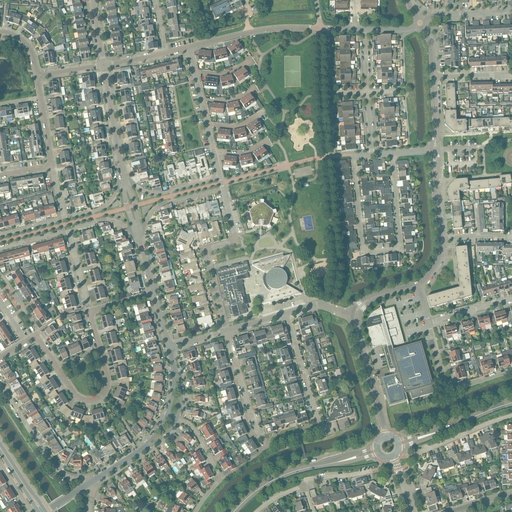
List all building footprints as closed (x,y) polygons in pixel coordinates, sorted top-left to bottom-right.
[(107,0),(106,0),(105,0),(105,5),(107,5),(108,9),(115,8),(114,0),(107,0)] [(225,0),(210,7),(215,19),(236,10),(235,9),(242,6),(242,7),(243,7),(240,2),(243,0),(225,0)] [(178,1),(166,3),(167,9),(169,9),(170,12),(177,11),(179,10),(182,10),(181,7),(179,7),(178,1)] [(371,7),(376,7),(376,1),(361,1),(361,7),(369,7),(369,9),(371,9),(371,7)] [(80,4),(73,6),(74,15),(82,13),(81,9),(83,9),(82,4),(80,4)] [(145,6),(139,7),(140,16),(149,14),(148,8),(146,9),(145,6)] [(108,9),(106,9),(107,14),(108,14),(109,18),(117,17),(115,8),(108,9)] [(6,10),(5,17),(8,17),(9,18),(7,22),(13,24),(16,15),(10,13),(11,11),(6,10)] [(170,15),(167,16),(168,21),(177,20),(176,15),(177,15),(177,13),(177,11),(170,12),(170,15)] [(16,15),(13,24),(19,26),(20,21),(21,21),(24,22),(27,16),(22,15),(22,14),(20,13),(19,16),(16,15)] [(82,13),(74,15),(76,24),(83,22),(83,18),(84,18),(83,13),(82,13)] [(140,16),(142,24),(138,25),(148,23),(148,20),(150,20),(149,14),(140,16)] [(26,25),(23,28),(28,32),(34,24),(35,23),(35,22),(31,19),(27,16),(24,22),(26,23),(26,25)] [(109,18),(108,18),(108,23),(110,23),(110,27),(118,25),(117,17),(109,18)] [(177,20),(168,21),(169,27),(171,27),(171,30),(180,28),(186,28),(185,24),(178,26),(177,20)] [(83,22),(76,24),(77,32),(85,31),(84,27),(86,27),(85,22),(83,22)] [(34,24),(28,32),(32,35),(35,32),(36,32),(39,33),(43,29),(39,26),(35,23),(34,24)] [(144,33),(153,32),(152,26),(149,26),(148,23),(138,25),(139,29),(144,28),(144,33)] [(110,27),(109,27),(110,32),(111,31),(112,36),(120,34),(118,25),(110,27)] [(172,33),(168,34),(169,40),(182,38),(181,32),(180,28),(171,30),(172,33)] [(40,37),(36,39),(39,44),(47,39),(44,35),(46,33),(43,29),(39,33),(40,36),(40,37)] [(85,31),(77,32),(79,41),(86,40),(86,36),(87,36),(86,31),(85,31)] [(145,38),(144,38),(135,40),(135,44),(146,42),(153,41),(152,38),(154,37),(153,32),(144,33),(145,38)] [(112,36),(110,36),(111,41),(113,40),(113,45),(121,43),(120,34),(112,36)] [(380,46),(386,45),(385,35),(376,36),(376,42),(380,42),(380,46)] [(386,45),(391,45),(391,41),(395,41),(395,35),(385,35),(386,45)] [(344,37),(335,37),(335,43),(339,43),(339,47),(345,47),(344,37)] [(345,47),(350,47),(350,43),(354,43),(354,37),(344,37),(345,47)] [(47,39),(39,44),(42,49),(45,47),(47,47),(48,50),(54,47),(52,43),(50,44),(47,39)] [(79,41),(75,42),(77,51),(80,50),(88,49),(87,45),(89,44),(88,40),(86,40),(79,41)] [(237,41),(232,45),(237,52),(242,49),(244,51),(246,49),(241,40),(238,42),(237,41)] [(148,45),(149,51),(158,49),(157,43),(153,44),(153,41),(146,42),(147,46),(148,45)] [(113,45),(112,45),(113,49),(114,49),(115,54),(123,52),(121,43),(113,45)] [(232,45),(227,48),(231,54),(229,55),(231,59),(233,58),(239,54),(237,52),(232,45)] [(376,50),(376,55),(386,55),(386,45),(380,46),(381,49),(376,50)] [(386,45),(386,55),(396,55),(396,49),(391,49),(391,45),(386,45)] [(48,53),(44,54),(45,60),(54,58),(53,53),(55,52),(54,47),(48,50),(49,52),(48,53)] [(335,57),(345,56),(345,47),(339,47),(339,51),(335,51),(335,57)] [(350,50),(350,47),(345,47),(345,56),(355,56),(355,50),(350,50)] [(88,49),(80,50),(82,59),(89,58),(89,54),(90,53),(89,49),(88,49)] [(225,49),(219,50),(221,59),(227,58),(228,62),(230,66),(233,65),(231,59),(229,55),(227,55),(225,49)] [(215,58),(213,58),(213,63),(216,63),(215,61),(221,59),(219,50),(213,52),(215,58)] [(199,56),(195,56),(197,62),(198,62),(198,60),(204,60),(205,51),(199,51),(199,56)] [(205,51),(204,60),(210,61),(210,63),(213,63),(213,58),(211,59),(211,52),(205,51)] [(381,65),(386,65),(386,55),(376,55),(376,61),(381,61),(381,65)] [(386,65),(392,64),(392,60),(396,60),(396,55),(386,55),(386,65)] [(340,66),(345,66),(345,56),(335,57),(335,62),(340,62),(340,66)] [(355,62),(355,56),(345,56),(345,66),(350,66),(350,62),(355,62)] [(392,68),(392,64),(386,65),(387,74),(396,74),(396,68),(392,68)] [(377,74),(387,74),(386,65),(381,65),(381,69),(377,69),(377,74)] [(336,76),(346,76),(345,66),(340,66),(340,70),(336,70),(336,76)] [(350,66),(345,66),(346,76),(355,75),(355,70),(351,70),(350,66)] [(121,75),(118,75),(118,81),(127,79),(130,79),(129,73),(131,73),(131,71),(130,69),(130,67),(122,69),(120,69),(121,75)] [(244,68),(239,71),(244,79),(245,81),(250,77),(253,76),(249,70),(246,71),(244,68)] [(239,71),(233,75),(237,80),(235,81),(237,85),(240,84),(238,82),(244,79),(239,71)] [(88,74),(81,75),(82,78),(82,84),(86,83),(94,82),(93,76),(90,77),(88,77),(88,74)] [(382,84),(387,84),(387,74),(377,74),(377,80),(382,80),(382,84)] [(396,74),(387,74),(387,84),(392,84),(395,84),(396,84),(396,80),(397,80),(396,74)] [(232,75),(226,77),(228,86),(234,84),(234,87),(237,85),(235,81),(233,82),(232,75)] [(355,81),(355,75),(346,76),(346,85),(351,85),(351,81),(355,81)] [(346,76),(336,76),(336,82),(336,86),(346,85),(346,76)] [(205,82),(201,82),(203,88),(204,88),(205,86),(211,87),(212,78),(205,77),(205,82)] [(221,82),(219,82),(219,90),(222,89),(228,88),(228,86),(226,77),(220,78),(221,82)] [(211,87),(210,89),(216,90),(215,96),(220,95),(219,90),(219,82),(217,82),(218,78),(212,78),(211,87)] [(53,83),(48,84),(49,90),(61,88),(59,79),(53,80),(53,83)] [(119,82),(117,82),(118,85),(119,85),(119,87),(125,86),(125,89),(132,87),(131,84),(130,79),(127,79),(118,81),(119,82)] [(87,89),(83,89),(83,90),(84,93),(91,92),(90,89),(95,88),(94,82),(86,83),(87,89)] [(125,92),(120,92),(121,98),(130,97),(133,96),(132,87),(125,89),(125,92)] [(61,88),(49,90),(50,95),(55,95),(56,97),(62,96),(62,93),(61,88)] [(81,93),(80,93),(82,102),(85,101),(89,101),(97,99),(96,94),(93,94),(91,94),(91,92),(84,93),(81,93)] [(250,94),(245,98),(250,105),(251,107),(256,104),(259,102),(255,96),(253,98),(251,95),(250,94)] [(56,100),(51,101),(52,107),(60,106),(60,100),(63,99),(62,96),(56,97),(56,100)] [(130,97),(121,98),(122,104),(127,103),(128,106),(135,105),(134,102),(131,102),(130,97)] [(245,98),(240,101),(243,107),(241,107),(246,117),(249,116),(248,113),(246,111),(245,108),(250,105),(245,98)] [(393,99),(388,99),(389,109),(398,108),(398,102),(397,102),(397,98),(396,98),(393,99)] [(85,101),(86,107),(87,110),(94,109),(93,106),(98,105),(97,99),(89,101),(85,101)] [(379,110),(389,109),(388,99),(383,99),(383,104),(378,104),(379,110)] [(238,102),(232,103),(234,112),(235,114),(241,113),(241,115),(243,119),(246,117),(241,107),(240,108),(238,102)] [(338,113),(348,112),(347,102),(342,103),(342,107),(338,107),(338,113)] [(347,102),(348,112),(357,112),(357,106),(353,106),(352,102),(347,102)] [(211,108),(208,108),(209,115),(211,115),(211,112),(217,113),(218,104),(212,103),(211,108)] [(227,108),(225,108),(225,111),(226,116),(226,119),(229,119),(229,116),(228,113),(234,112),(232,103),(226,105),(227,108)] [(28,104),(22,105),(24,117),(33,116),(32,109),(29,110),(28,104)] [(218,104),(217,113),(223,114),(223,116),(226,116),(225,111),(225,108),(224,108),(224,105),(218,104)] [(24,117),(22,105),(16,106),(17,112),(14,112),(15,118),(24,117)] [(127,109),(123,110),(124,116),(136,114),(135,105),(128,106),(128,109),(127,109)] [(60,106),(52,107),(53,113),(58,112),(58,115),(65,114),(65,110),(61,111),(60,106)] [(7,120),(15,118),(14,112),(12,113),(11,107),(5,108),(6,117),(7,120)] [(399,114),(398,108),(389,109),(390,118),(395,118),(394,114),(399,114)] [(94,109),(87,110),(87,113),(88,119),(92,118),(100,117),(99,111),(94,112),(94,109)] [(384,119),(390,118),(389,109),(379,110),(379,115),(384,115),(384,119)] [(447,112),(444,112),(444,116),(444,118),(444,119),(444,121),(445,125),(449,129),(456,121),(456,111),(447,112)] [(343,118),(343,122),(349,122),(348,112),(338,113),(338,119),(343,118)] [(348,112),(349,122),(354,121),(353,118),(358,117),(357,112),(348,112)] [(59,118),(54,119),(55,124),(63,123),(62,117),(66,117),(65,114),(58,115),(59,118)] [(136,114),(124,116),(125,121),(129,121),(130,120),(131,123),(138,122),(136,114)] [(172,119),(171,114),(161,116),(158,116),(159,122),(163,122),(163,121),(172,119)] [(92,118),(88,119),(89,124),(90,127),(96,126),(96,123),(101,122),(100,117),(92,118)] [(390,128),(390,118),(384,119),(385,123),(380,123),(381,129),(390,128)] [(395,122),(395,118),(390,118),(390,128),(400,127),(400,121),(395,122)] [(456,121),(449,129),(453,133),(457,133),(459,133),(460,133),(462,132),(467,132),(466,129),(466,120),(456,121)] [(257,121),(251,124),(256,131),(261,128),(263,130),(265,128),(262,123),(259,124),(257,121)] [(354,125),(354,121),(349,122),(349,131),(359,131),(359,125),(354,125)] [(130,126),(126,127),(127,133),(136,131),(139,131),(138,125),(138,122),(131,123),(131,126),(130,126)] [(340,132),(349,131),(349,122),(343,122),(344,126),(339,127),(340,132)] [(63,123),(55,124),(56,130),(61,129),(61,132),(68,131),(68,128),(64,128),(63,123)] [(251,124),(246,127),(250,133),(248,134),(250,138),(253,137),(258,133),(256,131),(251,124)] [(96,126),(90,127),(90,131),(94,130),(94,136),(103,134),(102,128),(97,129),(96,126)] [(400,127),(390,128),(391,137),(396,137),(400,137),(400,133),(401,133),(400,127)] [(244,128),(238,130),(241,138),(246,137),(247,139),(249,147),(253,145),(250,138),(248,134),(246,135),(244,128)] [(391,137),(390,128),(381,129),(381,134),(386,134),(386,138),(391,137)] [(218,136),(214,135),(216,141),(217,141),(217,139),(223,139),(224,130),(218,130),(218,136)] [(224,130),(223,139),(229,140),(229,142),(229,147),(232,147),(232,143),(232,142),(232,138),(232,135),(230,135),(230,131),(224,130)] [(233,135),(232,135),(232,138),(232,142),(232,143),(235,143),(235,142),(235,140),(241,138),(238,130),(232,131),(233,135)] [(62,135),(57,136),(58,142),(66,140),(70,140),(69,134),(68,131),(61,132),(62,135)] [(136,131),(127,133),(128,139),(133,138),(134,141),(140,140),(140,136),(139,131),(136,131)] [(345,138),(345,141),(350,141),(349,131),(340,132),(340,138),(345,138)] [(349,131),(350,141),(355,141),(355,137),(360,136),(359,131),(349,131)] [(91,136),(90,136),(90,137),(91,138),(91,139),(92,140),(92,141),(93,145),(99,144),(99,141),(100,140),(104,140),(103,134),(94,136),(91,136)] [(382,148),(392,147),(391,137),(386,138),(386,142),(382,142),(382,148)] [(396,137),(391,137),(392,147),(402,147),(401,141),(397,141),(396,137)] [(66,140),(58,142),(59,147),(64,147),(64,149),(71,148),(70,145),(67,146),(66,140)] [(134,144),(129,144),(130,150),(142,148),(141,143),(140,140),(134,141),(134,144)] [(341,146),(341,152),(350,151),(351,151),(350,141),(345,141),(345,142),(341,142),(341,146)] [(355,141),(350,141),(351,151),(361,150),(360,144),(360,141),(355,141)] [(99,144),(93,145),(93,148),(93,154),(94,153),(97,153),(106,151),(105,146),(100,147),(99,144)] [(272,155),(268,149),(265,151),(263,147),(258,150),(263,158),(268,154),(269,156),(272,155)] [(65,152),(60,153),(61,159),(69,158),(68,152),(72,152),(71,148),(64,149),(65,152)] [(142,148),(130,150),(131,156),(136,155),(137,158),(143,157),(143,154),(142,148)] [(256,159),(254,160),(256,164),(259,163),(264,160),(263,158),(258,150),(253,154),(256,159)] [(95,160),(94,160),(94,162),(95,162),(102,161),(102,158),(103,158),(107,157),(106,151),(97,153),(94,153),(95,160)] [(251,155),(245,156),(247,165),(253,163),(253,166),(256,164),(254,160),(252,161),(251,155)] [(197,167),(196,167),(198,173),(209,170),(205,156),(199,158),(201,165),(200,166),(197,167)] [(224,165),(230,166),(231,157),(225,156),(224,162),(221,162),(222,167),(223,168),(224,165)] [(247,165),(245,156),(239,157),(240,164),(238,164),(239,169),(242,169),(241,166),(247,165)] [(69,158),(61,159),(62,165),(67,164),(67,167),(74,166),(72,157),(69,158)] [(136,163),(129,165),(130,168),(130,169),(131,169),(132,169),(133,174),(136,173),(146,170),(146,171),(147,170),(146,169),(149,169),(148,166),(147,167),(145,161),(147,160),(146,157),(143,157),(137,158),(135,158),(136,163)] [(235,169),(239,169),(238,164),(236,164),(237,158),(231,157),(230,166),(236,166),(235,169)] [(190,166),(185,168),(186,170),(187,176),(198,173),(196,167),(197,167),(194,159),(188,161),(190,166)] [(338,168),(334,169),(334,173),(338,173),(350,172),(349,163),(346,163),(346,160),(340,161),(340,164),(340,168),(338,168)] [(102,161),(95,162),(96,165),(99,165),(100,170),(109,169),(108,163),(103,164),(102,161)] [(365,165),(362,166),(362,172),(366,171),(366,169),(369,168),(370,176),(374,175),(373,161),(364,162),(365,165)] [(381,161),(373,161),(374,175),(378,175),(379,175),(378,168),(382,167),(382,170),(385,170),(385,163),(382,164),(381,161)] [(400,164),(397,164),(397,165),(398,173),(409,172),(410,172),(410,167),(405,168),(405,164),(407,164),(407,161),(400,161),(400,164)] [(179,170),(175,171),(175,173),(176,179),(187,176),(186,170),(185,168),(184,162),(177,163),(179,170)] [(168,170),(163,172),(164,176),(166,182),(169,181),(176,179),(175,173),(175,171),(173,165),(167,166),(168,170)] [(68,170),(63,171),(64,176),(75,174),(74,169),(74,166),(67,167),(68,170)] [(101,172),(97,173),(100,183),(104,181),(104,182),(110,180),(112,180),(111,174),(112,174),(112,173),(112,172),(112,170),(112,169),(101,172)] [(146,170),(136,173),(137,176),(137,177),(138,177),(139,177),(140,182),(148,180),(153,179),(153,176),(153,175),(148,177),(146,171),(146,170)] [(338,173),(334,173),(335,176),(338,176),(338,177),(341,177),(344,176),(344,180),(342,181),(342,184),(348,183),(348,180),(351,180),(350,172),(338,173)] [(409,172),(398,173),(399,182),(402,181),(402,184),(408,183),(408,180),(409,180),(409,176),(410,176),(409,174),(409,172)] [(75,174),(64,176),(64,182),(68,182),(70,181),(70,184),(69,184),(69,187),(70,187),(75,186),(76,186),(75,183),(77,183),(76,180),(75,174)] [(382,182),(375,182),(375,187),(389,185),(388,177),(386,177),(386,174),(379,175),(378,175),(379,178),(382,178),(382,182)] [(363,179),(361,180),(362,188),(375,187),(375,182),(368,183),(367,179),(367,177),(366,177),(366,176),(363,177),(363,179)] [(153,179),(148,180),(149,183),(149,184),(150,184),(151,184),(152,189),(153,189),(161,187),(158,177),(157,178),(156,178),(154,178),(153,179)] [(454,180),(450,185),(459,192),(468,191),(468,182),(467,179),(454,180)] [(104,181),(100,183),(102,192),(103,192),(111,190),(109,185),(110,185),(110,184),(111,184),(111,183),(110,180),(104,182),(104,181)] [(340,191),(340,195),(352,194),(351,186),(349,186),(348,183),(342,184),(343,186),(343,187),(343,191),(340,191)] [(402,187),(399,187),(400,196),(413,195),(412,190),(410,190),(410,186),(409,187),(408,183),(402,184),(402,187)] [(389,185),(375,187),(377,187),(378,191),(383,191),(383,194),(381,195),(381,198),(387,197),(387,194),(390,194),(389,185)] [(450,185),(446,189),(447,193),(447,196),(447,198),(448,203),(451,202),(460,201),(459,192),(450,185)] [(375,187),(362,188),(362,197),(365,196),(366,199),(372,199),(371,196),(369,196),(368,192),(376,191),(375,187)] [(93,195),(89,196),(91,201),(94,200),(95,205),(104,202),(102,197),(103,197),(103,196),(104,196),(104,195),(103,192),(102,192),(93,195)] [(340,195),(338,195),(339,200),(346,199),(346,203),(344,203),(344,206),(350,206),(350,203),(353,203),(352,194),(340,195)] [(77,195),(69,197),(72,208),(75,207),(76,210),(77,210),(78,210),(78,209),(78,208),(81,208),(78,198),(77,195)] [(413,195),(400,196),(401,204),(404,204),(404,207),(411,206),(410,205),(412,205),(411,199),(412,199),(411,195),(413,195)] [(89,203),(87,196),(78,198),(81,208),(83,207),(84,208),(85,208),(86,208),(85,204),(89,203)] [(382,205),(377,205),(378,209),(391,208),(391,200),(388,200),(387,197),(381,198),(381,200),(381,201),(384,201),(385,204),(382,205)] [(366,202),(363,202),(364,211),(376,210),(378,209),(377,205),(375,205),(370,206),(369,202),(372,202),(372,199),(366,199),(366,202)] [(209,202),(206,203),(207,209),(208,209),(208,211),(213,210),(214,216),(220,214),(217,200),(209,202)] [(250,226),(253,228),(255,226),(267,227),(268,229),(271,227),(269,225),(274,214),(276,213),(276,210),(273,211),(264,204),(264,201),(261,201),(260,203),(250,210),(248,209),(247,212),(249,213),(252,224),(250,226)] [(206,203),(195,206),(197,212),(200,211),(202,212),(204,219),(210,217),(208,211),(208,209),(207,209),(206,203)] [(42,205),(37,207),(40,218),(41,218),(41,219),(46,218),(44,212),(43,208),(42,205)] [(195,206),(184,209),(187,218),(192,217),(193,222),(199,220),(197,212),(195,206)] [(345,213),(340,214),(340,218),(354,217),(353,208),(351,209),(350,206),(344,206),(344,209),(345,213)] [(405,210),(402,210),(402,218),(415,217),(414,213),(413,213),(412,207),(411,207),(411,206),(404,207),(405,210)] [(391,208),(378,209),(378,214),(383,213),(383,220),(390,220),(389,217),(392,217),(392,216),(391,208)] [(184,209),(174,212),(175,218),(176,220),(181,219),(182,224),(188,223),(187,218),(184,209)] [(158,219),(159,222),(165,221),(169,219),(167,210),(158,212),(160,217),(159,217),(159,218),(158,218),(158,219)] [(376,210),(364,211),(365,219),(367,219),(368,222),(374,221),(374,218),(371,218),(371,215),(376,214),(376,210)] [(24,211),(22,212),(25,223),(29,222),(29,221),(30,221),(28,212),(25,213),(25,212),(24,211)] [(354,217),(340,218),(341,223),(348,222),(348,226),(346,226),(346,229),(352,228),(352,226),(355,225),(354,217)] [(415,217),(402,218),(403,227),(406,227),(406,229),(413,229),(412,226),(411,226),(410,222),(415,222),(415,217)] [(382,232),(380,232),(394,231),(393,222),(390,223),(390,220),(383,220),(384,223),(384,227),(381,228),(382,232)] [(166,224),(165,221),(159,222),(151,224),(153,229),(152,229),(152,230),(151,230),(151,231),(152,234),(162,232),(162,231),(161,225),(166,224)] [(208,232),(210,238),(221,235),(217,221),(211,223),(213,230),(212,231),(208,232)] [(368,225),(365,225),(366,233),(380,232),(379,228),(372,228),(372,225),(374,224),(374,223),(374,221),(368,222),(368,225)] [(198,235),(198,238),(199,239),(199,241),(210,238),(208,232),(208,230),(206,224),(206,222),(203,223),(201,223),(200,223),(199,224),(200,226),(202,232),(202,233),(201,234),(198,235)] [(111,230),(110,225),(101,227),(104,237),(113,234),(114,234),(114,233),(113,231),(113,230),(112,230),(111,230)] [(344,236),(340,237),(341,241),(342,241),(344,240),(344,241),(356,240),(356,231),(353,231),(352,228),(346,229),(346,232),(349,232),(349,236),(344,236)] [(90,231),(87,231),(90,241),(98,239),(96,231),(93,232),(92,229),(90,229),(90,230),(89,230),(90,231)] [(407,232),(404,233),(405,241),(417,240),(416,240),(415,236),(414,232),(413,232),(413,229),(406,229),(407,232)] [(83,231),(81,231),(82,235),(79,236),(81,243),(90,241),(87,231),(84,232),(84,231),(83,231)] [(150,241),(150,242),(150,245),(154,244),(161,242),(159,236),(164,235),(163,231),(162,231),(162,232),(152,234),(150,235),(151,240),(150,240),(150,241)] [(182,231),(179,236),(191,243),(194,239),(198,238),(198,235),(197,232),(188,234),(182,231)] [(394,231),(380,232),(380,237),(387,236),(388,240),(386,240),(386,243),(393,242),(393,240),(394,239),(394,231)] [(122,232),(114,234),(113,234),(116,244),(120,243),(120,242),(126,241),(126,240),(125,238),(125,237),(124,237),(123,237),(122,232)] [(380,232),(366,233),(367,242),(369,242),(369,245),(372,245),(377,244),(377,241),(373,241),(373,237),(380,237),(380,232)] [(179,236),(176,241),(182,245),(179,246),(181,254),(184,253),(190,252),(190,249),(189,247),(191,243),(179,236)] [(120,243),(116,244),(117,247),(121,246),(123,252),(131,250),(133,249),(132,246),(132,245),(131,245),(130,245),(128,240),(126,241),(120,242),(120,243)] [(342,241),(341,241),(341,245),(342,245),(348,245),(348,249),(348,254),(351,253),(353,253),(355,251),(354,248),(357,248),(356,240),(344,241),(344,240),(342,241)] [(417,240),(405,241),(405,250),(406,252),(409,252),(412,252),(412,251),(415,250),(414,247),(414,243),(417,243),(417,240)] [(154,251),(154,254),(156,254),(165,251),(162,242),(161,242),(154,244),(155,249),(154,250),(154,251)] [(39,254),(36,246),(31,247),(32,250),(30,250),(32,256),(33,256),(34,258),(39,257),(39,254)] [(467,247),(455,248),(455,252),(455,254),(455,255),(456,257),(456,265),(457,268),(457,270),(458,279),(458,281),(458,283),(459,288),(472,297),(467,247)] [(84,255),(86,261),(95,259),(94,253),(97,252),(96,249),(89,251),(90,254),(84,255)] [(123,252),(121,252),(123,261),(130,259),(130,256),(133,255),(133,254),(133,253),(132,253),(131,253),(131,250),(123,252)] [(167,261),(165,251),(156,254),(158,259),(157,259),(156,260),(156,261),(157,264),(159,264),(159,263),(167,261)] [(181,254),(179,255),(181,261),(187,259),(188,264),(190,263),(196,262),(193,251),(190,252),(184,253),(181,254)] [(262,304),(269,302),(270,304),(294,297),(294,296),(301,294),(286,285),(286,284),(287,283),(287,282),(287,281),(287,280),(287,279),(287,278),(287,277),(287,276),(286,275),(286,274),(285,273),(284,272),(283,271),(282,270),(291,255),(283,257),(283,255),(259,262),(259,263),(252,265),(265,273),(264,274),(264,275),(263,276),(263,277),(263,278),(263,279),(263,281),(263,282),(263,283),(263,284),(264,285),(264,286),(265,287),(266,288),(267,289),(267,290),(268,291),(269,291),(262,304)] [(379,259),(377,259),(377,264),(384,263),(384,267),(389,267),(388,255),(379,256),(379,259)] [(396,255),(388,255),(389,267),(397,266),(397,262),(400,262),(400,258),(396,259),(396,255)] [(373,257),(365,258),(366,270),(366,269),(377,268),(377,264),(377,259),(374,260),(373,257)] [(354,262),(350,262),(351,268),(354,268),(357,268),(357,266),(361,266),(362,270),(365,270),(366,270),(365,258),(356,258),(357,261),(354,262)] [(93,265),(94,268),(100,266),(100,263),(96,264),(95,259),(86,261),(88,267),(93,265)] [(130,259),(123,261),(125,269),(135,267),(134,264),(135,264),(135,263),(135,262),(135,261),(131,262),(130,259)] [(60,263),(59,260),(51,262),(52,265),(55,264),(57,270),(66,267),(64,262),(60,263)] [(159,270),(159,273),(159,274),(161,273),(170,271),(167,261),(159,263),(159,264),(160,268),(160,269),(159,269),(159,270)] [(188,264),(182,265),(184,271),(191,270),(192,270),(193,274),(199,272),(196,262),(190,263),(188,264)] [(216,271),(220,286),(223,285),(223,287),(224,291),(226,291),(227,295),(225,295),(227,303),(229,303),(230,307),(228,307),(231,315),(232,315),(233,317),(245,314),(245,313),(247,313),(246,309),(247,309),(246,305),(249,304),(247,296),(244,296),(243,292),(244,292),(241,280),(249,278),(247,273),(249,272),(247,262),(243,263),(243,264),(239,266),(238,264),(231,266),(231,268),(227,269),(226,267),(218,269),(219,271),(216,271)] [(89,272),(91,278),(99,276),(98,270),(101,270),(100,266),(94,268),(95,271),(89,272)] [(67,273),(66,267),(57,270),(58,275),(55,276),(56,279),(64,277),(63,274),(67,273)] [(124,272),(123,273),(124,276),(125,277),(127,276),(127,277),(135,275),(134,273),(138,272),(137,270),(137,269),(136,269),(135,267),(125,269),(126,272),(124,272)] [(13,275),(11,276),(14,281),(21,276),(23,275),(20,270),(12,272),(11,273),(13,275)] [(172,280),(170,271),(161,273),(163,278),(162,278),(161,279),(161,280),(162,283),(164,283),(172,280)] [(191,275),(185,276),(187,281),(187,282),(193,281),(194,285),(196,285),(202,283),(201,280),(199,272),(193,274),(191,275)] [(127,277),(124,278),(125,282),(128,281),(130,286),(139,283),(139,281),(139,280),(140,280),(140,279),(139,277),(136,278),(135,275),(127,277)] [(15,281),(14,282),(16,286),(24,281),(21,276),(14,281),(15,281)] [(98,285),(105,283),(104,280),(101,281),(99,276),(91,278),(92,284),(98,282),(98,285)] [(64,277),(56,279),(57,282),(60,281),(61,287),(70,284),(69,279),(65,280),(64,277)] [(506,278),(501,279),(502,282),(504,292),(509,290),(506,278)] [(24,281),(16,286),(19,290),(19,289),(20,290),(30,283),(27,279),(24,281)] [(501,279),(496,281),(499,293),(504,292),(502,282),(501,279)] [(164,289),(164,290),(164,292),(164,293),(175,290),(172,280),(164,283),(165,288),(164,288),(164,289)] [(496,281),(490,282),(491,285),(494,295),(499,293),(496,281)] [(20,290),(19,291),(22,295),(30,290),(32,288),(35,286),(33,284),(33,285),(31,282),(30,283),(20,290)] [(94,289),(95,295),(104,293),(103,287),(106,286),(105,283),(98,285),(99,288),(94,289)] [(139,283),(130,286),(132,294),(133,294),(139,292),(139,289),(142,288),(142,287),(142,286),(141,286),(140,286),(139,283)] [(194,285),(188,287),(190,293),(195,291),(197,296),(205,294),(202,283),(196,285),(194,285)] [(72,290),(70,284),(61,287),(63,292),(60,293),(60,296),(68,294),(68,291),(72,290)] [(480,284),(477,285),(479,291),(481,291),(483,298),(489,296),(486,287),(481,288),(480,284)] [(30,290),(22,295),(24,299),(25,298),(26,299),(33,294),(35,293),(32,288),(30,290)] [(431,296),(427,297),(430,308),(472,297),(459,288),(458,288),(456,289),(444,292),(442,293),(433,295),(431,296)] [(33,294),(26,299),(29,304),(36,299),(38,298),(35,293),(33,294)] [(105,298),(104,293),(95,295),(97,301),(102,299),(103,302),(109,300),(109,297),(105,298)] [(176,293),(165,296),(166,299),(166,300),(167,300),(168,300),(170,305),(178,303),(176,293)] [(66,304),(75,301),(73,296),(69,297),(68,294),(60,296),(61,299),(64,298),(66,304)] [(197,296),(191,297),(192,302),(193,304),(199,302),(200,302),(201,302),(202,306),(208,305),(207,302),(205,294),(197,296)] [(38,301),(30,306),(34,311),(41,306),(44,304),(41,299),(38,301)] [(76,307),(75,301),(66,304),(67,309),(64,310),(65,313),(73,311),(72,308),(76,307)] [(138,309),(139,315),(147,313),(149,312),(148,309),(148,308),(147,308),(146,308),(145,303),(136,305),(135,306),(134,306),(133,307),(133,308),(133,309),(134,309),(134,310),(135,310),(136,310),(138,309)] [(170,305),(168,305),(168,306),(169,308),(169,309),(170,309),(170,310),(171,310),(172,314),(181,312),(178,303),(170,305)] [(200,307),(194,308),(195,314),(201,313),(202,317),(205,317),(211,315),(210,313),(208,305),(202,306),(200,307)] [(388,347),(392,346),(404,343),(404,342),(397,320),(394,307),(386,309),(384,310),(383,310),(382,310),(382,311),(381,307),(380,305),(381,308),(374,312),(372,313),(370,315),(369,316),(369,317),(368,318),(368,319),(367,320),(367,321),(367,322),(367,323),(367,325),(367,326),(367,327),(367,328),(367,329),(368,330),(371,344),(372,344),(373,348),(377,347),(387,344),(388,347)] [(35,316),(44,311),(41,306),(34,311),(34,312),(33,312),(35,316)] [(504,310),(499,312),(502,324),(507,322),(508,324),(511,324),(508,313),(505,314),(504,310)] [(39,319),(39,320),(47,315),(44,311),(35,316),(38,320),(39,319)] [(172,314),(170,315),(171,318),(171,319),(172,319),(173,319),(175,324),(183,322),(187,321),(185,311),(181,312),(172,314)] [(101,318),(103,323),(112,321),(110,316),(113,315),(113,312),(106,313),(107,316),(101,318)] [(494,317),(492,318),(493,325),(497,324),(497,326),(502,324),(499,312),(493,313),(494,317)] [(149,317),(147,313),(139,315),(141,321),(138,322),(139,325),(142,324),(144,324),(150,322),(152,322),(152,321),(151,319),(151,318),(150,318),(150,317),(149,317)] [(73,314),(67,315),(68,319),(71,318),(73,323),(76,322),(82,321),(80,315),(74,317),(73,314)] [(42,325),(47,322),(48,323),(52,320),(51,318),(49,319),(47,315),(39,320),(42,325)] [(202,317),(197,319),(198,325),(204,324),(205,329),(208,328),(213,326),(211,315),(205,317),(202,317)] [(488,315),(482,317),(485,326),(486,330),(491,328),(491,326),(493,325),(492,318),(489,319),(488,315)] [(306,318),(309,327),(314,325),(318,324),(318,323),(316,319),(313,320),(312,316),(306,318)] [(478,322),(475,323),(477,330),(480,329),(480,328),(485,326),(482,317),(477,318),(478,322)] [(302,323),(299,324),(302,337),(306,336),(305,331),(310,329),(309,327),(306,318),(301,320),(302,323)] [(471,320),(466,321),(468,331),(469,333),(474,332),(475,333),(478,332),(477,330),(475,323),(472,324),(471,320)] [(56,324),(54,321),(49,325),(50,327),(45,330),(48,336),(54,332),(56,330),(53,326),(56,324)] [(110,328),(111,330),(117,329),(116,326),(113,327),(112,321),(103,323),(104,329),(110,328)] [(461,327),(459,327),(461,334),(464,333),(463,332),(468,331),(466,321),(460,323),(461,325),(461,327)] [(73,323),(69,324),(70,327),(71,327),(72,333),(75,332),(76,332),(77,335),(84,333),(83,330),(84,330),(82,324),(81,324),(77,325),(76,322),(73,323)] [(144,324),(142,324),(143,331),(144,334),(146,333),(153,332),(154,331),(154,328),(153,328),(153,327),(152,327),(151,327),(150,322),(144,324)] [(175,324),(173,324),(173,325),(174,327),(174,328),(174,329),(175,329),(176,329),(177,334),(186,332),(183,322),(175,324)] [(317,334),(318,334),(319,337),(325,335),(321,322),(318,323),(318,324),(314,325),(314,326),(315,326),(317,334)] [(455,324),(449,326),(452,335),(453,338),(458,336),(458,338),(461,337),(461,334),(459,327),(456,328),(455,324)] [(282,325),(276,327),(280,339),(285,337),(286,341),(290,340),(286,328),(283,329),(282,325)] [(445,331),(442,332),(444,339),(447,338),(447,339),(453,338),(452,335),(449,326),(444,327),(445,331)] [(272,332),(269,333),(270,339),(272,344),(274,344),(274,342),(275,341),(274,338),(274,337),(279,336),(280,339),(276,327),(271,329),(272,332)] [(5,328),(0,331),(0,335),(1,337),(9,332),(7,328),(6,328),(5,328)] [(59,328),(56,330),(54,332),(55,335),(50,338),(53,343),(54,342),(56,345),(62,342),(60,339),(63,337),(60,332),(61,331),(59,328)] [(106,335),(107,341),(116,338),(115,333),(118,332),(117,329),(111,330),(111,333),(106,335)] [(264,330),(259,332),(262,344),(268,342),(267,340),(270,339),(269,333),(265,334),(264,330)] [(9,332),(1,337),(4,342),(11,337),(11,336),(12,336),(9,332)] [(146,333),(144,334),(146,340),(148,340),(149,343),(155,341),(157,341),(157,340),(156,338),(156,337),(155,337),(155,336),(154,336),(154,337),(153,332),(146,333)] [(254,337),(251,338),(253,344),(256,344),(257,346),(258,349),(263,347),(262,344),(259,332),(253,334),(254,337)] [(247,335),(242,337),(244,346),(245,349),(250,347),(250,345),(253,344),(251,338),(248,339),(247,335)] [(4,342),(1,344),(5,349),(13,344),(12,343),(14,342),(11,337),(4,342)] [(237,342),(234,343),(237,352),(241,351),(240,349),(245,348),(244,346),(242,337),(236,339),(237,342)] [(78,343),(73,345),(76,354),(82,351),(79,346),(82,345),(81,342),(79,338),(76,340),(78,343)] [(114,345),(115,348),(122,346),(121,343),(118,344),(116,338),(107,341),(109,346),(114,345)] [(81,342),(82,345),(84,350),(90,348),(86,339),(81,342)] [(306,345),(304,346),(305,348),(314,345),(317,345),(315,339),(312,340),(305,342),(306,345)] [(148,347),(145,348),(146,354),(151,353),(151,352),(160,350),(159,350),(159,347),(158,347),(158,346),(157,346),(156,346),(155,341),(149,343),(147,343),(148,347)] [(213,348),(215,352),(215,353),(220,351),(223,350),(222,344),(218,345),(217,342),(205,346),(206,350),(212,348),(213,348)] [(66,344),(63,346),(64,349),(66,352),(67,355),(70,353),(70,355),(71,356),(76,354),(73,345),(69,347),(69,346),(68,345),(67,346),(66,344)] [(392,376),(386,378),(382,379),(388,400),(390,405),(405,401),(404,399),(406,399),(407,399),(405,394),(410,393),(412,399),(423,396),(434,393),(432,387),(431,385),(429,376),(433,375),(431,365),(428,356),(423,358),(420,344),(418,344),(410,347),(393,351),(392,346),(388,347),(384,348),(390,372),(391,372),(392,376)] [(314,345),(305,348),(306,350),(307,350),(308,353),(316,351),(318,350),(317,345),(314,345)] [(63,346),(58,349),(59,351),(63,360),(68,357),(67,355),(66,352),(64,349),(63,346)] [(110,352),(112,358),(121,355),(119,350),(122,349),(122,346),(115,348),(116,350),(110,352)] [(287,346),(275,350),(276,352),(276,353),(278,358),(281,357),(289,355),(288,352),(289,351),(289,349),(287,349),(287,346)] [(462,346),(455,348),(456,351),(449,353),(451,358),(461,356),(459,350),(463,349),(462,346)] [(21,353),(23,356),(26,354),(29,359),(37,354),(33,349),(30,351),(28,349),(27,350),(21,353)] [(160,350),(151,352),(151,353),(152,356),(150,356),(152,363),(154,362),(160,360),(159,355),(160,355),(160,354),(160,353),(160,351),(160,350)] [(190,351),(182,353),(184,359),(187,358),(187,360),(189,360),(190,361),(191,361),(192,361),(193,361),(194,361),(195,360),(195,359),(195,358),(197,358),(195,350),(190,351)] [(309,356),(307,356),(308,359),(317,356),(320,355),(318,350),(316,351),(308,353),(309,356)] [(215,352),(211,353),(213,357),(215,356),(215,357),(216,356),(217,361),(226,359),(224,353),(221,354),(220,351),(215,353),(215,352)] [(508,358),(511,357),(509,351),(506,351),(506,352),(501,353),(501,354),(504,366),(510,365),(508,358)] [(37,354),(29,359),(32,364),(29,365),(31,368),(36,364),(35,362),(40,359),(37,354)] [(465,354),(461,356),(451,358),(452,364),(459,362),(460,365),(467,363),(471,362),(470,358),(466,360),(465,354)] [(493,355),(492,354),(489,355),(490,357),(484,358),(485,359),(488,371),(493,370),(492,363),(494,362),(493,355)] [(499,368),(504,366),(501,354),(496,356),(496,354),(493,355),(494,362),(497,361),(499,368)] [(119,362),(120,365),(126,363),(125,360),(122,361),(121,355),(112,358),(113,363),(119,362)] [(282,363),(279,364),(280,367),(291,364),(291,361),(292,360),(291,358),(290,358),(289,355),(281,357),(283,363),(282,363)] [(317,356),(308,359),(309,361),(310,360),(311,363),(319,361),(322,360),(320,355),(317,356)] [(246,362),(243,362),(244,365),(245,364),(246,368),(254,365),(257,364),(255,356),(245,359),(246,362)] [(219,371),(225,369),(224,365),(228,364),(226,359),(217,361),(219,366),(218,367),(219,371)] [(476,360),(478,366),(481,366),(483,372),(488,371),(485,359),(479,361),(479,359),(476,360)] [(152,363),(150,363),(150,364),(150,365),(151,365),(152,365),(153,365),(153,372),(156,371),(162,371),(162,370),(161,365),(162,365),(163,365),(163,364),(162,360),(160,360),(154,362),(152,363)] [(311,369),(310,369),(323,365),(322,360),(319,361),(311,363),(312,366),(310,367),(311,369)] [(0,365),(0,369),(1,371),(0,372),(0,373),(0,374),(2,376),(3,375),(11,371),(5,362),(0,365)] [(115,369),(116,375),(125,372),(124,367),(127,366),(126,363),(120,365),(120,367),(115,369)] [(199,363),(186,366),(188,372),(190,372),(191,374),(193,373),(193,375),(201,373),(199,363)] [(454,369),(456,375),(465,372),(469,371),(467,366),(468,366),(467,363),(460,365),(461,367),(454,369)] [(36,364),(31,368),(32,371),(35,369),(38,374),(46,369),(43,364),(38,367),(36,364)] [(247,371),(246,371),(246,374),(249,373),(250,376),(257,374),(260,373),(259,370),(257,364),(254,365),(246,368),(247,371)] [(291,364),(280,367),(281,370),(283,375),(294,372),(293,369),(294,368),(294,366),(292,366),(291,364)] [(323,365),(310,369),(310,372),(312,371),(313,374),(320,372),(323,371),(322,366),(323,365)] [(46,369),(38,374),(41,378),(39,380),(40,383),(46,379),(44,377),(49,374),(46,369)] [(164,370),(162,370),(162,371),(156,371),(156,374),(154,374),(154,381),(157,381),(163,381),(163,376),(164,376),(164,375),(165,375),(165,374),(164,371),(164,370)] [(226,370),(220,371),(220,373),(222,379),(229,377),(228,373),(230,373),(229,371),(226,371),(226,370)] [(9,384),(16,379),(11,371),(3,375),(6,380),(5,380),(5,381),(5,382),(7,384),(7,385),(9,384)] [(123,379),(123,384),(129,384),(129,378),(127,378),(125,372),(116,375),(118,380),(123,379)] [(281,382),(281,385),(283,385),(285,384),(297,381),(296,378),(297,377),(296,375),(295,375),(294,372),(283,375),(283,376),(284,381),(281,382)] [(457,380),(467,377),(465,372),(456,375),(457,380)] [(251,379),(248,380),(249,382),(250,381),(251,385),(259,383),(262,381),(261,376),(260,373),(257,374),(250,376),(251,379)] [(315,381),(315,382),(316,386),(317,388),(326,385),(324,377),(326,376),(325,373),(320,375),(321,380),(320,381),(319,381),(319,380),(318,379),(317,379),(316,379),(316,380),(315,380),(315,381)] [(222,385),(219,386),(220,389),(229,386),(228,383),(232,382),(232,380),(230,380),(229,377),(222,379),(223,385),(222,385)] [(46,379),(40,383),(42,386),(45,384),(48,388),(56,383),(52,378),(47,382),(46,379)] [(202,378),(190,381),(191,387),(194,386),(195,388),(196,388),(197,388),(198,389),(199,389),(200,389),(201,389),(202,388),(203,387),(203,386),(205,386),(202,378)] [(14,392),(21,387),(16,379),(9,384),(12,388),(11,388),(11,389),(11,390),(12,393),(14,392)] [(157,381),(156,384),(154,383),(153,390),(156,391),(156,390),(162,391),(163,386),(164,386),(165,386),(165,385),(165,381),(163,381),(157,381)] [(252,388),(251,388),(251,391),(253,390),(254,393),(258,392),(263,391),(265,390),(262,381),(259,383),(251,385),(252,388)] [(297,381),(285,384),(286,386),(288,393),(291,392),(299,389),(298,386),(300,386),(299,383),(297,384),(297,381)] [(56,383),(48,388),(51,393),(48,395),(50,398),(55,394),(54,392),(59,388),(56,383)] [(117,387),(115,392),(124,395),(126,390),(129,390),(129,384),(123,384),(123,389),(117,387)] [(326,385),(317,388),(317,390),(318,394),(319,394),(319,395),(320,395),(321,395),(322,395),(323,395),(323,394),(323,393),(323,392),(325,392),(326,394),(326,397),(330,396),(332,396),(331,392),(329,393),(326,386),(326,385)] [(229,386),(220,389),(221,392),(224,391),(225,391),(227,396),(234,394),(233,391),(235,390),(234,388),(229,389),(229,386)] [(19,400),(27,396),(21,387),(14,392),(17,396),(16,397),(16,398),(16,399),(18,401),(20,400),(19,400)] [(291,392),(288,393),(289,398),(290,401),(302,398),(302,395),(302,394),(302,392),(300,393),(299,389),(291,392)] [(164,391),(162,391),(156,390),(156,391),(155,393),(153,393),(151,399),(154,400),(159,401),(161,397),(162,397),(163,396),(164,392),(164,391)] [(124,395),(115,392),(113,398),(119,400),(118,403),(124,405),(125,402),(122,401),(124,395)] [(331,412),(331,414),(327,421),(330,422),(336,420),(347,417),(350,416),(351,416),(351,415),(352,415),(352,414),(352,413),(352,412),(346,392),(342,393),(340,393),(341,397),(339,398),(337,400),(335,401),(333,403),(332,405),(331,408),(331,410),(331,412)] [(55,394),(50,398),(52,400),(54,399),(57,403),(65,398),(62,393),(57,396),(55,394)] [(208,394),(192,394),(192,401),(195,401),(195,403),(197,403),(197,404),(198,404),(198,405),(199,405),(200,405),(201,405),(202,404),(203,404),(203,403),(205,403),(205,398),(208,398),(208,394)] [(228,399),(224,402),(225,406),(235,403),(237,403),(236,400),(237,399),(237,397),(235,397),(234,394),(227,396),(228,399)] [(25,409),(32,404),(27,396),(19,400),(20,400),(22,405),(21,405),(21,406),(21,407),(23,409),(23,410),(25,409)] [(65,398),(57,403),(61,408),(59,410),(63,414),(67,410),(63,406),(68,403),(65,398)] [(256,402),(257,405),(256,406),(257,408),(261,407),(262,410),(273,407),(272,403),(268,404),(267,399),(264,400),(256,402)] [(151,402),(148,408),(150,409),(156,411),(158,407),(159,407),(160,407),(160,406),(161,402),(162,402),(159,401),(154,400),(152,402),(151,402)] [(235,403),(225,406),(226,409),(230,408),(232,413),(239,411),(238,408),(240,407),(239,405),(238,406),(237,403),(235,403)] [(30,417),(37,412),(32,404),(25,409),(28,413),(27,413),(27,414),(27,415),(28,418),(29,418),(30,417)] [(67,410),(63,414),(68,418),(70,416),(75,418),(79,409),(73,407),(71,413),(67,410)] [(191,408),(190,414),(193,414),(192,417),(194,417),(194,418),(195,418),(195,419),(196,420),(197,420),(198,420),(199,419),(200,419),(200,418),(202,418),(203,414),(205,414),(205,412),(209,413),(209,411),(191,408)] [(79,409),(75,418),(81,420),(81,423),(87,423),(87,417),(82,417),(84,412),(79,409)] [(102,409),(96,410),(99,419),(102,419),(104,418),(105,421),(108,420),(106,414),(106,412),(103,413),(102,409)] [(158,412),(156,411),(150,409),(149,411),(147,410),(143,416),(145,417),(151,420),(153,416),(154,416),(155,416),(156,416),(157,412),(158,412)] [(87,417),(87,423),(93,424),(93,421),(99,419),(96,410),(91,412),(92,418),(87,417)] [(293,410),(288,412),(289,415),(292,424),(294,423),(293,422),(296,421),(297,425),(298,425),(294,413),(293,410)] [(32,423),(32,424),(34,426),(43,421),(39,415),(42,413),(40,411),(37,412),(30,417),(33,421),(32,422),(32,423)] [(231,420),(224,422),(225,426),(230,424),(237,422),(239,421),(238,418),(243,416),(242,414),(240,414),(239,411),(232,413),(229,414),(231,420)] [(305,411),(300,413),(303,425),(305,424),(305,422),(308,422),(308,420),(309,419),(307,414),(306,414),(305,411)] [(288,412),(283,413),(283,414),(284,416),(286,424),(289,423),(289,425),(292,424),(289,415),(288,412)] [(294,413),(298,425),(301,424),(301,425),(303,425),(300,413),(300,412),(295,414),(294,413)] [(283,414),(278,415),(279,418),(281,427),(284,426),(283,425),(286,424),(284,416),(283,414)] [(278,415),(273,417),(273,420),(274,423),(275,423),(276,427),(279,426),(279,428),(281,427),(279,418),(278,415)] [(152,421),(151,420),(145,417),(144,419),(142,418),(138,423),(140,425),(144,429),(144,428),(148,425),(149,425),(150,425),(152,422),(152,421)] [(347,417),(336,420),(339,429),(349,425),(347,417)] [(266,422),(262,423),(263,427),(264,427),(265,428),(266,434),(269,433),(270,434),(272,434),(269,425),(268,421),(268,419),(265,420),(266,422)] [(46,420),(36,426),(38,429),(36,430),(37,432),(38,432),(39,432),(40,434),(51,427),(48,423),(46,420)] [(273,420),(268,421),(269,425),(272,434),(274,433),(274,432),(277,431),(276,427),(275,423),(274,423),(273,420)] [(205,427),(200,430),(203,435),(211,430),(209,427),(212,426),(209,421),(204,424),(203,424),(205,427)] [(237,422),(230,424),(231,427),(232,430),(236,429),(237,432),(245,429),(243,425),(245,425),(244,422),(242,423),(239,425),(237,422)] [(146,430),(144,428),(144,429),(140,425),(138,427),(136,425),(131,429),(137,436),(141,433),(142,433),(143,433),(146,430)] [(507,431),(501,431),(501,436),(507,435),(511,435),(511,425),(506,425),(507,431)] [(51,427),(40,434),(41,434),(42,436),(41,437),(41,439),(42,439),(43,439),(45,442),(56,434),(53,436),(50,432),(53,430),(51,427)] [(245,429),(237,432),(240,437),(248,433),(247,431),(246,432),(245,429)] [(211,430),(203,435),(206,440),(211,437),(212,440),(218,437),(215,432),(213,433),(211,430)] [(127,433),(120,438),(125,446),(128,445),(129,445),(131,444),(129,441),(131,439),(127,433)] [(177,438),(187,446),(188,444),(193,439),(191,438),(191,437),(191,436),(191,435),(190,435),(190,434),(189,434),(188,434),(187,434),(186,434),(185,433),(183,435),(181,433),(177,438)] [(488,433),(483,434),(488,451),(489,451),(488,450),(490,449),(491,450),(497,448),(496,447),(495,442),(494,441),(495,440),(494,435),(489,436),(488,433)] [(56,434),(45,442),(45,441),(47,444),(45,445),(46,446),(46,447),(47,447),(48,447),(49,449),(60,442),(58,443),(55,439),(57,437),(56,434)] [(482,445),(478,446),(480,455),(485,453),(486,455),(489,454),(488,451),(483,434),(483,436),(479,437),(480,443),(481,443),(482,445)] [(507,441),(501,441),(501,446),(507,445),(511,444),(511,435),(507,435),(507,441)] [(116,440),(113,442),(117,449),(119,447),(121,450),(123,449),(123,448),(125,446),(120,438),(119,438),(118,436),(114,438),(116,440)] [(214,442),(209,445),(212,450),(220,446),(223,444),(222,441),(221,440),(220,439),(218,437),(212,440),(214,442)] [(177,438),(174,442),(176,444),(174,446),(176,447),(176,448),(176,449),(176,450),(177,450),(177,451),(178,451),(179,452),(180,451),(181,451),(182,452),(187,446),(177,438)] [(248,449),(254,444),(252,441),(254,441),(252,439),(244,444),(248,449)] [(472,440),(467,441),(467,443),(472,458),(473,458),(472,457),(474,456),(475,457),(480,455),(478,446),(475,447),(474,445),(472,440)] [(60,442),(49,449),(50,449),(52,451),(50,452),(51,453),(51,454),(52,454),(54,456),(65,449),(60,442)] [(113,442),(106,447),(111,455),(113,454),(114,454),(114,455),(115,455),(115,454),(116,453),(114,450),(117,449),(113,442)] [(464,452),(462,453),(464,462),(470,460),(470,459),(472,458),(467,443),(463,444),(464,450),(464,452)] [(254,444),(248,449),(251,454),(259,448),(258,446),(256,447),(254,444)] [(507,450),(501,451),(501,455),(507,455),(511,454),(511,444),(507,445),(507,450)] [(99,446),(96,448),(98,452),(102,458),(105,456),(107,459),(108,459),(108,458),(109,458),(109,457),(111,455),(106,447),(101,450),(99,446)] [(220,446),(212,450),(215,455),(220,453),(221,455),(227,452),(224,447),(222,449),(220,446)] [(170,447),(165,451),(167,453),(165,454),(166,456),(166,457),(166,458),(166,459),(167,460),(168,461),(169,461),(170,461),(171,462),(173,465),(177,462),(175,460),(178,457),(170,447)] [(456,447),(451,448),(451,450),(456,464),(456,465),(457,467),(460,466),(459,463),(464,462),(462,453),(458,454),(457,454),(456,452),(458,452),(456,447)] [(96,448),(89,453),(90,454),(96,465),(99,463),(99,464),(100,464),(101,464),(102,463),(100,460),(102,458),(98,452),(96,448)] [(449,459),(446,460),(448,469),(454,467),(454,466),(456,465),(456,464),(451,450),(446,451),(448,457),(449,457),(450,459),(449,459)] [(66,466),(73,453),(70,452),(69,453),(65,451),(64,452),(63,452),(63,451),(59,454),(61,458),(60,460),(63,461),(61,464),(66,466)] [(193,451),(187,454),(190,459),(192,458),(194,461),(202,456),(199,451),(194,454),(193,451)] [(223,458),(218,461),(221,466),(229,461),(227,458),(230,457),(227,452),(221,455),(223,458)] [(440,453),(435,455),(436,461),(438,466),(439,470),(440,471),(442,470),(443,471),(448,469),(446,460),(443,461),(442,459),(440,453)] [(83,460),(82,460),(83,465),(87,465),(88,467),(90,465),(92,468),(96,465),(90,454),(83,458),(83,459),(83,460)] [(169,467),(160,454),(155,457),(157,460),(155,461),(156,463),(155,463),(155,464),(155,465),(155,466),(156,467),(157,468),(158,468),(159,468),(160,470),(164,467),(166,470),(169,467)] [(508,460),(502,461),(502,465),(508,465),(511,464),(511,454),(507,455),(508,460)] [(426,464),(424,468),(426,469),(424,473),(432,477),(435,472),(434,471),(436,467),(438,466),(436,461),(435,455),(430,457),(431,462),(426,464)] [(82,469),(81,456),(73,457),(73,458),(72,458),(71,458),(69,463),(73,465),(73,467),(76,467),(76,470),(82,469)] [(196,464),(193,465),(196,470),(202,467),(200,464),(205,461),(202,456),(194,461),(196,464)] [(229,461),(221,466),(224,471),(229,468),(230,471),(236,468),(233,463),(231,464),(229,461)] [(155,473),(148,462),(143,465),(145,467),(143,469),(144,470),(143,471),(143,472),(143,473),(144,474),(145,475),(146,476),(147,476),(148,477),(155,473)] [(508,470),(502,470),(502,475),(508,475),(511,474),(511,464),(508,465),(508,470)] [(195,471),(194,471),(197,476),(198,475),(201,473),(203,476),(211,472),(208,467),(203,469),(202,467),(196,470),(195,471)] [(145,482),(144,480),(137,469),(131,473),(133,475),(131,476),(132,478),(132,479),(131,479),(132,480),(132,481),(132,482),(133,483),(134,483),(135,483),(136,483),(138,487),(145,482)] [(205,479),(200,482),(203,487),(211,482),(209,480),(214,477),(211,472),(203,476),(205,479)] [(420,476),(418,480),(421,490),(427,488),(426,487),(429,482),(432,477),(424,473),(422,477),(420,476)] [(487,478),(488,481),(491,490),(496,488),(494,482),(497,481),(497,479),(499,479),(498,474),(496,475),(490,477),(487,478)] [(508,480),(502,480),(502,485),(511,484),(511,474),(508,475),(508,480)] [(134,491),(125,477),(120,480),(121,483),(119,484),(120,485),(120,486),(120,487),(120,488),(120,489),(120,490),(121,490),(122,491),(123,491),(124,491),(127,496),(134,491)] [(366,477),(360,479),(364,490),(365,489),(370,492),(370,493),(375,495),(379,487),(375,485),(376,483),(372,481),(367,482),(366,477)] [(190,482),(186,485),(187,487),(187,488),(187,489),(187,490),(188,491),(189,492),(190,492),(191,492),(192,493),(194,492),(196,494),(201,490),(194,482),(191,478),(188,480),(190,482)] [(357,488),(354,489),(357,498),(363,496),(362,495),(365,494),(364,490),(360,479),(355,480),(357,486),(357,488)] [(484,479),(479,480),(480,486),(483,485),(485,491),(491,490),(488,481),(485,482),(484,479)] [(474,485),(471,486),(474,495),(479,493),(477,487),(480,486),(479,480),(473,482),(474,485)] [(340,491),(337,492),(340,501),(346,500),(345,499),(348,498),(344,484),(343,482),(338,484),(340,491)] [(348,482),(344,484),(348,498),(348,500),(351,499),(351,500),(357,498),(354,489),(352,490),(350,488),(348,482)] [(108,491),(106,495),(110,498),(111,497),(112,499),(116,496),(118,498),(121,496),(112,483),(107,486),(109,489),(107,490),(108,491)] [(467,484),(462,486),(463,492),(466,491),(468,497),(474,495),(471,486),(468,487),(467,484)] [(456,485),(452,487),(453,488),(457,500),(462,499),(461,494),(460,492),(463,492),(462,486),(456,487),(456,485)] [(323,495),(320,496),(323,505),(328,503),(328,502),(331,501),(326,488),(326,486),(321,487),(323,495)] [(331,486),(326,488),(331,501),(331,503),(334,502),(334,503),(340,501),(337,492),(335,493),(333,491),(331,486)] [(379,487),(375,495),(380,498),(381,497),(386,500),(386,501),(392,499),(388,489),(384,487),(383,489),(379,487)] [(427,488),(421,490),(423,497),(426,496),(427,501),(436,498),(434,492),(432,493),(431,487),(427,488)] [(3,489),(0,490),(0,496),(2,500),(5,498),(13,493),(12,493),(13,492),(10,488),(10,489),(9,488),(9,489),(5,491),(3,489)] [(447,489),(444,490),(445,491),(446,495),(446,497),(449,496),(450,497),(451,502),(457,500),(453,488),(448,490),(447,489)] [(314,489),(309,491),(314,507),(317,506),(317,507),(323,505),(320,496),(317,497),(316,495),(314,489)] [(183,492),(178,499),(179,500),(179,501),(179,502),(180,503),(181,504),(182,504),(183,504),(184,504),(186,505),(187,503),(189,505),(193,500),(183,492)] [(2,500),(1,500),(4,505),(6,508),(11,504),(10,502),(16,498),(14,495),(15,495),(13,493),(5,498),(2,500)] [(102,495),(99,500),(102,501),(101,503),(102,504),(102,509),(108,508),(108,507),(110,508),(112,504),(114,505),(116,502),(102,495)] [(428,505),(426,506),(428,511),(430,511),(432,511),(436,511),(438,511),(438,510),(436,504),(438,504),(437,503),(440,502),(439,497),(436,498),(427,501),(428,505)] [(298,503),(294,504),(296,511),(298,511),(306,510),(302,498),(297,499),(298,503)] [(386,501),(382,502),(384,508),(382,509),(383,511),(390,511),(393,511),(391,507),(394,506),(392,499),(386,501)] [(169,507),(166,511),(186,511),(187,511),(173,504),(172,504),(169,502),(167,506),(169,507)]
